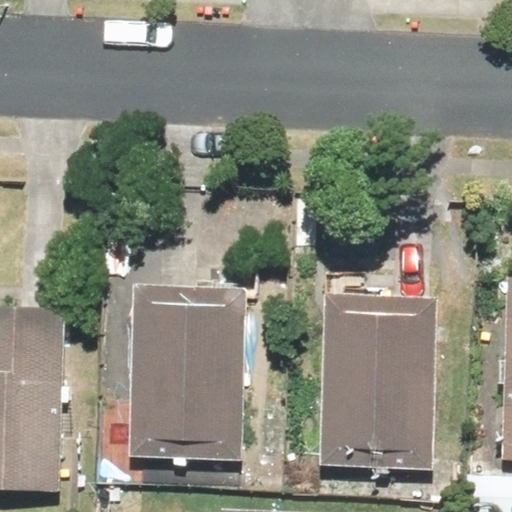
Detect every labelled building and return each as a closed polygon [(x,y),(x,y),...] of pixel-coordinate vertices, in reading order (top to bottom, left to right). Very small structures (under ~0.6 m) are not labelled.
[(511,256),(510,256),(501,438),(511,438),(511,256)] [(169,285),(170,268),(142,267),(134,448),(173,449),(172,469),(241,472),(248,288),(169,285)] [(440,281),(330,275),(320,446),(431,452),(440,281)] [(68,288),(0,286),(0,470),(63,472),(68,288)] [(511,463),(454,462),(453,506),(511,507),(511,463)] [(223,496),(222,511),(407,511),(408,502),(223,496)]
